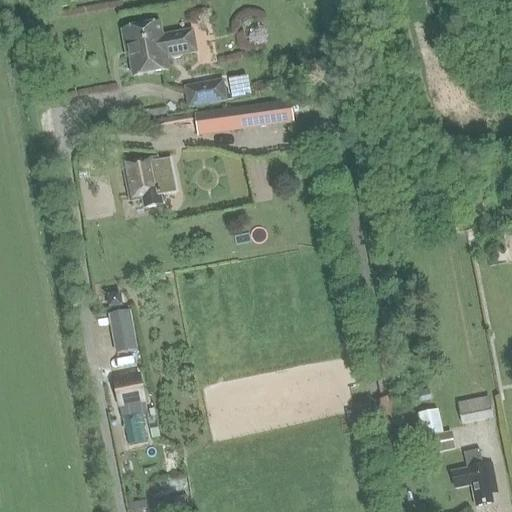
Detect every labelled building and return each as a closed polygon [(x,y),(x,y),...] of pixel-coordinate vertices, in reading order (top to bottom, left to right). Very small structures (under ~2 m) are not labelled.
[(123,52),(127,51),(128,51),(130,59),(128,60),(132,79),(167,72),(164,59),(169,58),(172,60),(178,59),(180,56),(184,55),(198,52),(193,31),(180,34),(160,38),(157,25),(119,33),(123,52)] [(251,96),(248,77),(228,81),(231,99),(251,96)] [(184,89),(188,109),(225,101),(221,81),(184,89)] [(290,102),(262,106),(265,128),(293,124),(290,102)] [(236,109),(194,115),(197,137),(239,131),(236,109)] [(90,160),(86,158),(82,160),(80,164),(81,168),(85,170),(89,168),(92,164),(90,160)] [(157,160),(127,166),(123,167),(131,204),(144,201),(146,211),(164,206),(159,184),(163,183),(157,160)] [(506,249),(503,234),(491,236),(494,251),(506,249)] [(496,266),(495,259),(487,261),(489,268),(496,266)] [(109,315),(116,356),(137,352),(130,312),(109,315)] [(381,373),(395,370),(391,347),(378,349),(381,373)] [(138,377),(114,382),(115,392),(127,446),(147,442),(142,414),(146,413),(138,377)] [(395,377),(376,381),(381,402),(400,398),(395,377)] [(412,398),(414,405),(432,401),(430,394),(412,398)] [(381,402),(377,403),(384,431),(386,431),(387,435),(403,432),(402,427),(406,426),(400,398),(381,402)] [(481,400),(458,405),(462,426),(494,419),(490,398),(481,400)] [(350,435),(363,432),(359,412),(345,415),(350,435)] [(441,435),(436,412),(416,416),(424,456),(453,450),(449,433),(441,435)] [(465,470),(450,473),(453,489),(471,486),(475,506),(490,503),(489,493),(494,492),(490,466),(481,468),(478,451),(462,454),(465,470)] [(190,511),(186,496),(172,499),(175,511),(190,511)] [(127,511),(132,511),(148,509),(146,501),(126,505),(127,511)]
